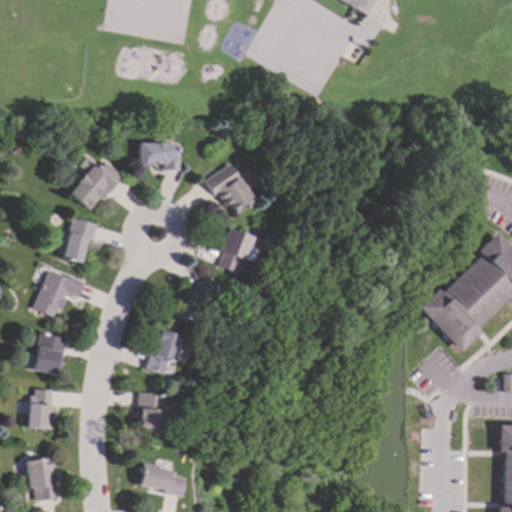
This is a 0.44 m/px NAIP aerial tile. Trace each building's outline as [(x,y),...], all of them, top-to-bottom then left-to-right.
[(336,0),(365,16),(373,0),(336,0)] [(135,165),(160,166),(160,170),(175,171),(176,144),(136,143),(135,165)] [(117,174),(102,163),(98,168),(83,158),(77,166),(83,171),(66,195),(89,212),(117,174)] [(221,209),(227,206),(232,213),(251,202),(227,164),(203,180),(221,209)] [(60,259),(78,264),(84,240),(90,241),(94,225),(70,219),(60,259)] [(213,266),(235,275),(249,238),(227,229),(213,266)] [(477,255),(437,293),(434,290),(414,308),(456,352),(476,333),(473,329),(509,295),(511,297),(511,252),(493,233),(473,252),(477,255)] [(66,280),(45,271),(30,310),(53,319),(63,294),(75,299),(81,282),(67,277),(66,280)] [(193,290),(187,286),(173,309),(193,322),(216,287),(201,278),(193,290)] [(145,371),(160,374),(164,361),(172,363),(179,336),(155,330),(145,371)] [(30,370),(56,376),(64,339),(38,334),(30,370)] [(511,375),(501,375),(501,393),(511,393),(511,375)] [(51,391),(32,390),(32,398),(26,397),(25,429),(49,430),(51,391)] [(135,432),(159,433),(160,395),(136,395),(135,432)] [(494,511),(511,511),(511,426),(495,426),(495,456),(500,456),(499,507),(494,506),(494,511)] [(49,459),(23,461),(25,489),(31,489),(32,501),(53,500),(49,459)] [(180,493),(182,478),(172,477),(173,470),(139,467),(137,489),(180,493)]
